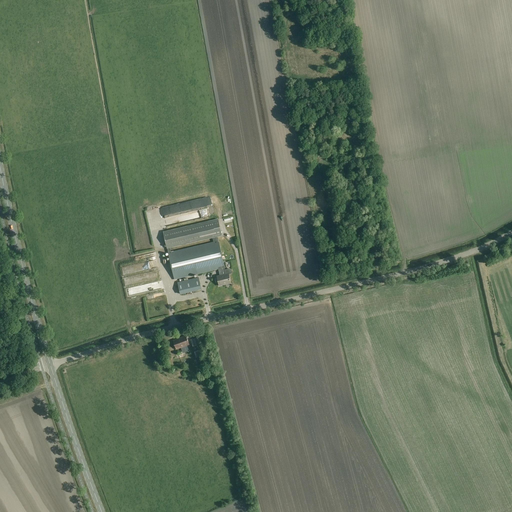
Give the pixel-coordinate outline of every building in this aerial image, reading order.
[(164,232),(167,248),(170,247),(213,237),(214,243),(171,252),(169,253),(169,254),(175,279),(219,269),(220,276),(217,277),(219,286),(232,283),(230,275),(232,274),(230,269),(225,270),(224,268),(225,268),(218,236),(222,235),(218,220),(214,221),(164,232)] [(178,282),(180,294),(201,289),(199,278),(178,282)] [(186,336),(173,341),(176,349),(184,346),(185,349),(190,348),(189,345),(186,336)] [(196,338),(191,340),(193,347),(196,346),(200,345),(198,338),(196,338)] [(195,352),(196,358),(203,356),(201,350),(197,351),(195,352)]
